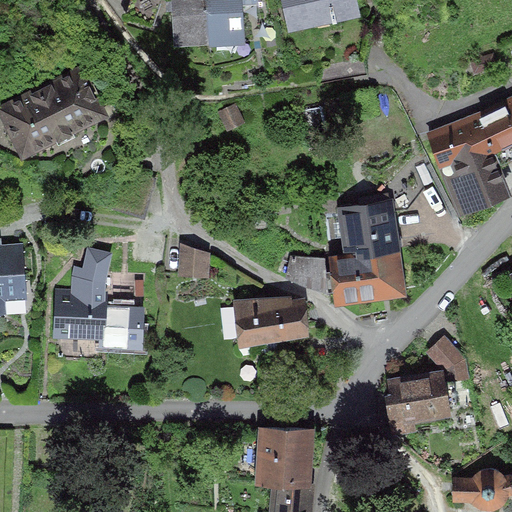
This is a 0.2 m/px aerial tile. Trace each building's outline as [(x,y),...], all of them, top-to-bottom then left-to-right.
[(247,0),(170,0),(175,42),(251,34),(247,0)] [(356,0),(281,0),(289,32),(360,15),(356,0)] [(81,66),(4,110),(31,158),(108,114),(81,66)] [(511,101),(429,136),(461,214),(511,193),(494,153),(511,146),(511,101)] [(396,205),(338,212),(348,297),(406,290),(396,205)] [(0,313),(5,313),(4,301),(25,299),(21,245),(0,247),(0,243),(0,242),(0,313)] [(213,254),(182,244),(181,277),(211,279),(213,254)] [(55,338),(103,340),(102,348),(144,350),(146,308),(109,306),(109,292),(106,292),(107,282),(113,254),(90,249),(86,269),(76,267),(74,276),(74,286),(74,291),(57,290),(55,338)] [(302,299),(240,308),(245,345),(308,335),(302,299)] [(446,337),(428,353),(455,382),(470,379),(468,370),(466,359),(446,337)] [(444,374),(387,382),(389,396),(386,396),(391,433),(414,430),(413,420),(449,416),(444,374)] [(314,431),(260,427),(255,486),(278,488),(310,490),(311,485),(314,431)] [(474,480),(456,480),(456,495),(472,496),(480,505),(492,508),(503,504),(509,493),(509,481),(501,472),(489,469),(478,473),(474,480)] [(275,511),(313,511),(316,486),(311,485),(310,490),(278,488),(275,511)]
